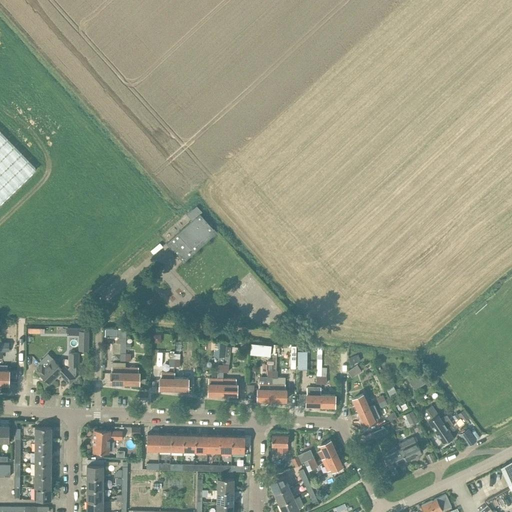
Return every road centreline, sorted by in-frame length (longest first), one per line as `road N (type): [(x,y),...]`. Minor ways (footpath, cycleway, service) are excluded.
road 1 (residential): [(260,420),(74,415)]
road 2 (residential): [(384,511),(341,426),(260,420)]
road 3 (unclassified): [(384,511),(511,449)]
